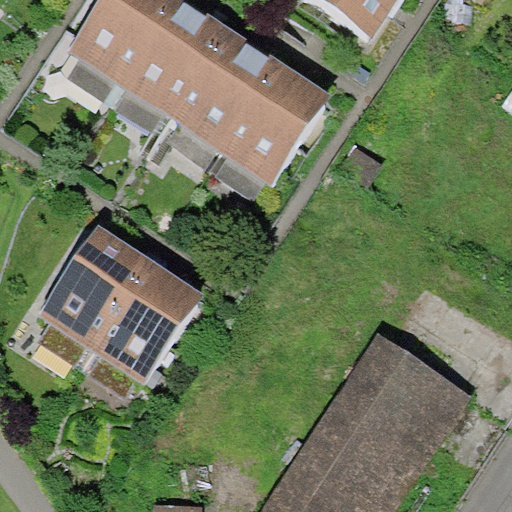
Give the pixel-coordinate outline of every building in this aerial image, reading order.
[(189,0),(104,0),(72,47),(277,186),(336,99),(300,75),(252,42),(201,8),(189,0)] [(299,0),(365,42),(389,5),(392,0),(299,0)] [(382,162),(355,147),(339,175),(366,190),(382,162)] [(104,227),(42,315),(144,387),(206,299),(178,280),(124,242),(104,227)] [(374,344),(261,511),(391,511),(464,404),(374,344)]
